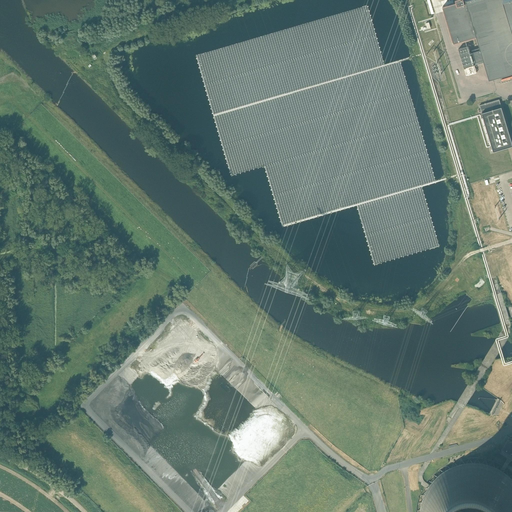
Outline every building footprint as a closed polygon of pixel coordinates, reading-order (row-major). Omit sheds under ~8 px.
[(480,48),(469,51),(468,46),(458,49),(460,55),(464,68),(474,65),(473,63),(475,63),(475,65),(485,62),(490,78),(511,71),(511,0),(466,0),(467,3),(465,4),(464,0),(455,0),(456,3),(443,7),(446,16),(444,17),(452,44),(477,36),(480,48)] [(481,109),(478,110),(479,112),(481,111),(493,152),(511,146),(511,142),(499,99),(480,105),(481,109)] [(459,102),(448,105),(452,121),(464,117),(459,102)] [(511,441),(508,439),(501,449),(511,455),(511,441)] [(511,511),(511,477),(510,476),(506,473),(502,470),(497,468),(492,466),(487,464),(482,464),(477,463),(472,463),(466,464),(461,465),(456,466),(452,468),(447,471),(443,474),(439,477),(435,481),(432,485),(429,489),(427,494),(425,498),(423,503),(422,508),(421,511),(511,511)]
